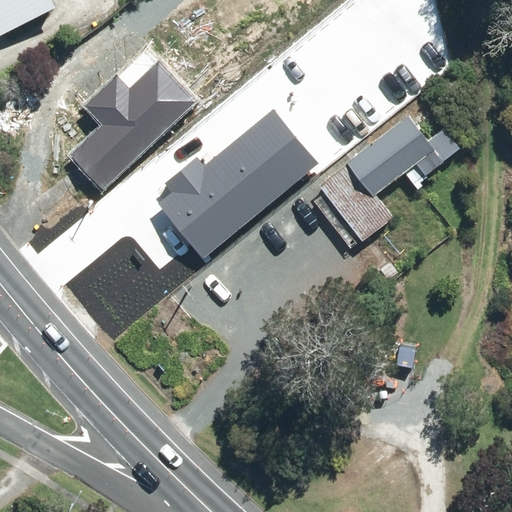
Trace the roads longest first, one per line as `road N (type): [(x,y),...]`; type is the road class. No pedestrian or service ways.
road 1 (trunk): [(0,287),(211,511)]
road 2 (residential): [(154,511),(0,425)]
